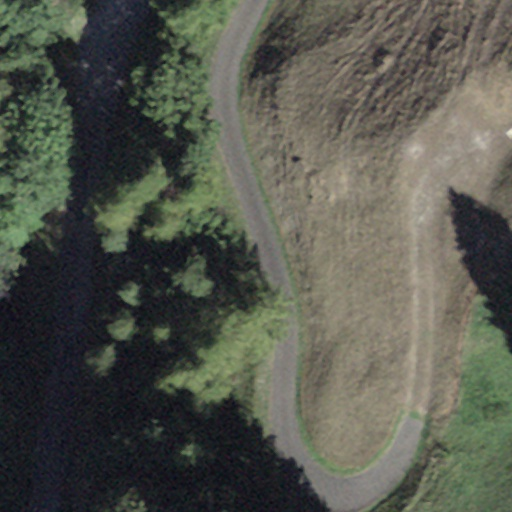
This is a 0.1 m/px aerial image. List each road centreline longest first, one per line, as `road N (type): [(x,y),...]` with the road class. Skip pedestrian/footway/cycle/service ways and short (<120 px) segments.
road 1 (track): [(252,0),(203,97),(285,316),(275,397),(290,490),(349,504),(403,442),(432,192),(511,131)]
road 2 (track): [(41,511),(108,43),(130,0)]
